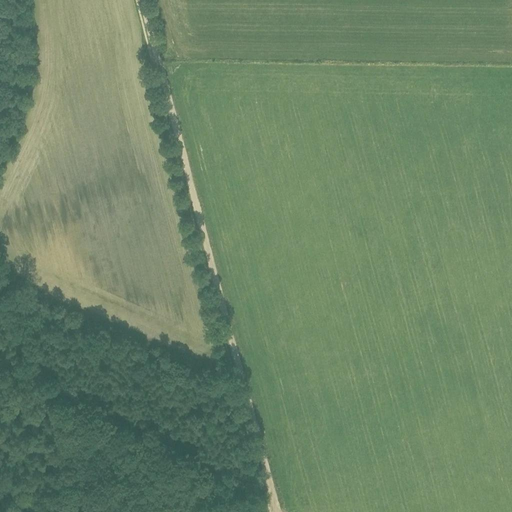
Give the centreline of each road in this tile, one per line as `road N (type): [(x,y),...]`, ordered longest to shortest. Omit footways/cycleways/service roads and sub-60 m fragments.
road 1 (track): [(0,361),(33,378),(49,398),(81,399),(178,452),(243,480),(268,482)]
road 2 (track): [(80,511),(84,483),(49,398)]
